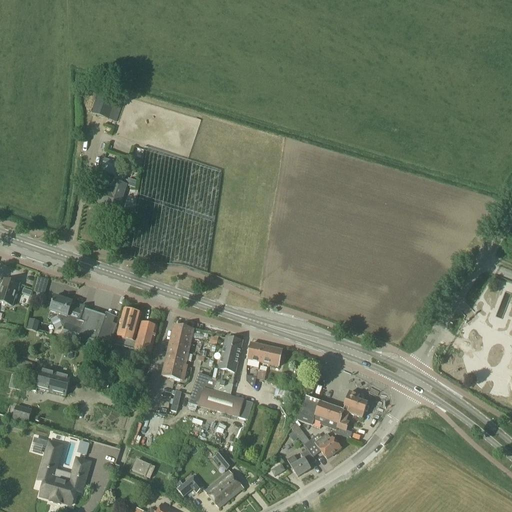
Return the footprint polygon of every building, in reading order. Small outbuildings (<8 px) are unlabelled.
[(91,114),(108,121),(117,96),(100,89),(91,114)] [(104,159),(100,172),(117,177),(121,165),(104,159)] [(95,187),(90,202),(105,206),(105,207),(118,212),(127,186),(123,184),(124,182),(116,179),(115,182),(113,181),(110,191),(95,187)] [(5,280),(0,294),(0,303),(11,307),(19,284),(5,280)] [(47,297),(44,296),(37,293),(34,301),(45,304),(47,297)] [(72,341),(93,348),(109,353),(113,340),(117,325),(112,323),(114,317),(116,318),(116,317),(81,305),(79,312),(70,310),(73,303),(55,297),(49,313),(60,316),(59,318),(63,326),(65,326),(61,337),(72,341)] [(115,345),(132,350),(142,315),(124,310),(117,337),(115,345)] [(29,319),(26,330),(37,333),(39,322),(29,319)] [(40,323),(39,331),(48,332),(49,324),(40,323)] [(141,323),(134,350),(151,355),(158,328),(141,323)] [(163,375),(184,380),(187,367),(185,366),(193,330),(174,326),(166,362),(163,375)] [(214,336),(213,338),(211,337),(209,344),(217,346),(219,338),(214,336)] [(72,341),(61,337),(58,337),(54,337),(52,343),(61,345),(61,346),(69,349),(72,341)] [(226,338),(218,370),(223,372),(221,383),(232,386),(235,375),(243,342),(226,338)] [(268,356),(270,348),(251,344),(247,361),(260,364),(263,354),(268,356)] [(270,348),(268,356),(263,354),(260,364),(278,368),(283,351),(270,348)] [(19,360),(17,368),(32,372),(35,364),(19,360)] [(30,378),(68,388),(71,378),(41,371),(39,380),(30,377),(30,378)] [(256,378),(256,380),(264,382),(266,373),(258,371),(256,378)] [(199,375),(191,396),(200,399),(204,390),(208,378),(199,375)] [(24,379),(12,376),(10,387),(13,388),(13,389),(21,391),(24,379)] [(246,378),(246,382),(252,389),(253,389),(256,380),(256,378),(246,376),(246,378)] [(30,378),(27,390),(36,392),(37,389),(66,397),(68,388),(30,378)] [(208,378),(204,390),(215,393),(218,381),(216,381),(216,380),(208,378)] [(277,389),(275,396),(286,400),(289,394),(277,389)] [(244,401),(215,393),(204,390),(200,399),(197,407),(239,419),(244,401)] [(176,392),(173,401),(172,406),(171,412),(176,413),(181,394),(176,392)] [(350,393),(344,408),(349,409),(347,414),(362,419),(367,405),(358,401),(360,396),(350,393)] [(299,417),(297,421),(319,430),(321,426),(336,432),(335,435),(350,440),(352,433),(347,432),(349,423),(346,422),(349,414),(347,414),(349,409),(344,408),(343,411),(306,398),(299,417)] [(16,407),(13,418),(28,423),(32,412),(16,407)] [(310,443),(296,425),(291,429),(293,431),(305,447),(307,450),(313,446),(310,442),(310,443)] [(316,444),(315,444),(327,460),(342,449),(333,438),(330,440),(327,435),(319,441),(316,444)] [(83,440),(79,453),(89,456),(93,444),(83,440)] [(62,447),(49,443),(39,481),(45,483),(40,497),(51,500),(50,503),(60,505),(61,503),(71,506),(75,492),(81,494),(90,464),(77,460),(73,475),(56,470),(62,447)] [(317,463),(308,451),(301,455),(304,461),(298,464),(294,457),(287,461),(292,468),(298,478),(311,471),(309,467),(317,463)] [(219,453),(212,459),(218,465),(220,463),(227,471),(233,466),(225,457),(219,453)] [(150,479),(155,468),(137,460),(132,471),(150,479)] [(270,472),(274,479),(286,472),(282,465),(270,472)] [(229,473),(205,492),(219,510),(243,489),(243,490),(244,489),(229,472),(229,473)] [(183,486),(180,482),(174,487),(183,497),(193,489),(197,494),(204,488),(194,477),(183,486)]
